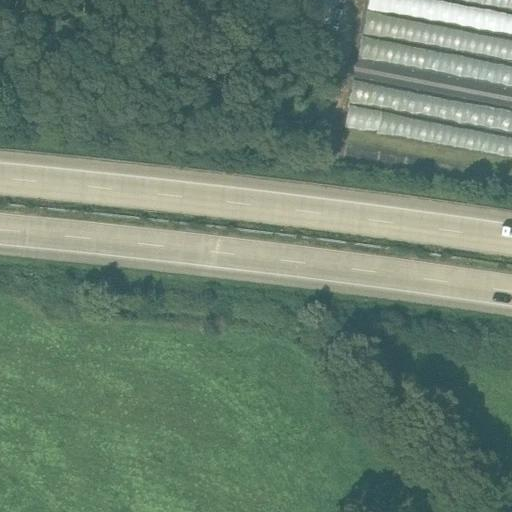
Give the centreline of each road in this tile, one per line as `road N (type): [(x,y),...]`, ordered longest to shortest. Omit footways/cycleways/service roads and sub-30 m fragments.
road 1 (motorway): [(0,230),(511,292)]
road 2 (motorway): [(511,239),(0,178)]
